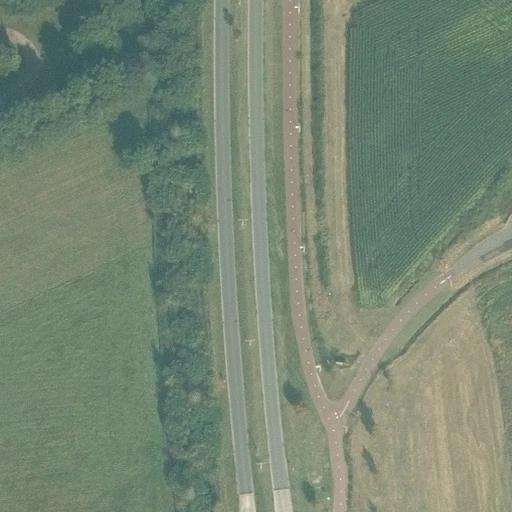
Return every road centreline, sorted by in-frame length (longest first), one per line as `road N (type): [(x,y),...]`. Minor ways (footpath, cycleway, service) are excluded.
road 1 (secondary): [(284,511),(252,206),(254,0)]
road 2 (secondary): [(222,0),(219,179),(242,511)]
